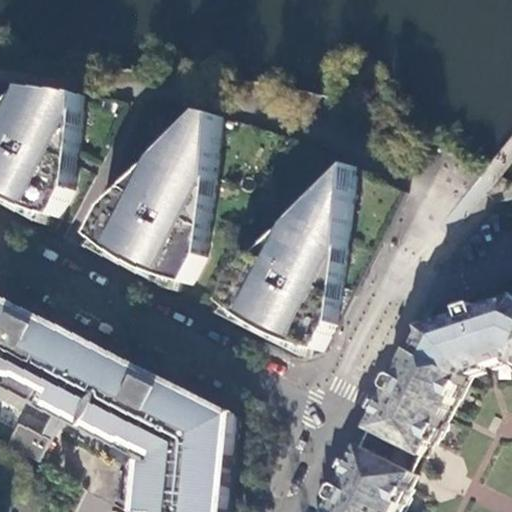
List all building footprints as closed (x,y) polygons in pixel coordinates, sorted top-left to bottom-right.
[(86,96),(35,89),(26,108),(19,103),(0,120),(0,193),(1,194),(15,201),(23,206),(42,211),(51,215),(62,217),(76,190),(75,184),(77,179),(75,164),(77,159),(80,153),(86,96)] [(213,221),(227,118),(213,114),(140,183),(137,188),(134,194),(121,199),(118,206),(113,207),(99,235),(108,243),(129,258),(147,268),(167,276),(185,282),(196,284),(209,258),(208,251),(210,245),(209,239),(212,233),(211,226),(213,221)] [(358,188),(360,168),(343,182),(358,188)] [(298,343),(326,351),(340,325),(358,188),(343,182),(341,181),(271,251),(268,256),(263,258),(259,265),(254,267),(251,273),(245,276),(231,302),(237,309),(245,314),(258,323),(298,343)] [(0,296),(0,371),(10,372),(0,385),(30,400),(40,381),(56,399),(62,394),(56,408),(67,414),(132,446),(136,440),(165,456),(165,465),(154,464),(148,511),(231,511),(241,419),(65,330),(62,337),(47,329),(51,322),(0,296)] [(402,379),(397,380),(393,388),(395,392),(398,393),(385,420),(437,446),(473,375),(511,362),(511,305),(485,314),(479,310),(472,312),(471,320),(429,332),(432,337),(421,356),(418,354),(405,380),(402,379)] [(65,330),(51,322),(47,329),(62,337),(65,330)] [(52,439),(50,445),(51,446),(67,414),(56,408),(43,434),(52,439)] [(437,446),(385,420),(382,426),(378,434),(430,459),(434,453),(437,446)] [(43,434),(21,423),(9,446),(41,461),(50,445),(52,439),(43,434)] [(365,457),(362,463),(415,490),(418,484),(421,478),(369,451),(365,457)] [(342,489),(337,499),(338,503),(340,504),(336,511),(404,511),(415,490),(362,463),(349,489),(348,488),(342,489)]
